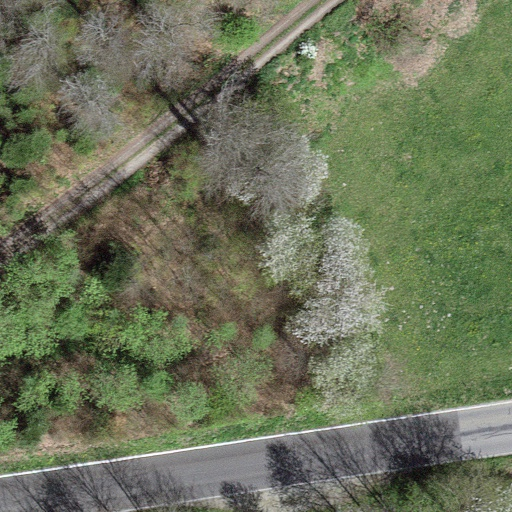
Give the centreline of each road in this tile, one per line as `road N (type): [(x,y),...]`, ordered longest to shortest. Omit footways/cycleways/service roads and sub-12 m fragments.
road 1 (unclassified): [(0,502),(511,426)]
road 2 (track): [(0,259),(137,163),(329,0)]
